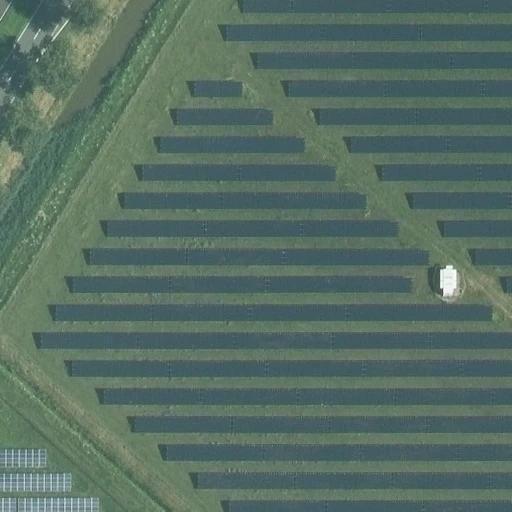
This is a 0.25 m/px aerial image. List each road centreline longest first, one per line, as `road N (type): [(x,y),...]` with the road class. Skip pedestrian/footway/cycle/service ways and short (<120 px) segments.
road 1 (track): [(200,36),(511,311)]
road 2 (track): [(0,381),(144,511)]
